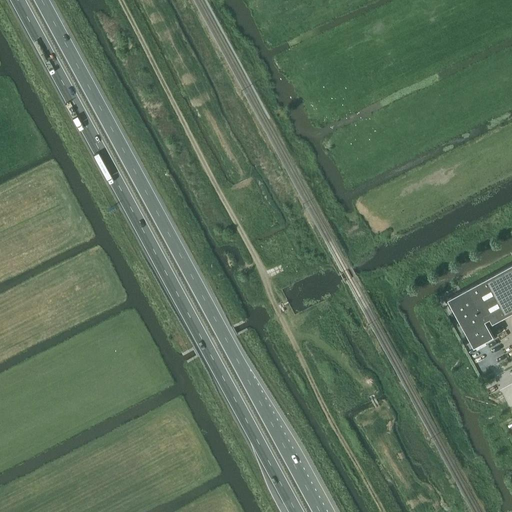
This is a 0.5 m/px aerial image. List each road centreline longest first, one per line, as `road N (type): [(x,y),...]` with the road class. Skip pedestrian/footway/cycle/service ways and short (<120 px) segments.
road 1 (trunk): [(319,511),(41,0)]
road 2 (trunk): [(18,0),(295,511)]
road 3 (track): [(387,511),(122,0)]
